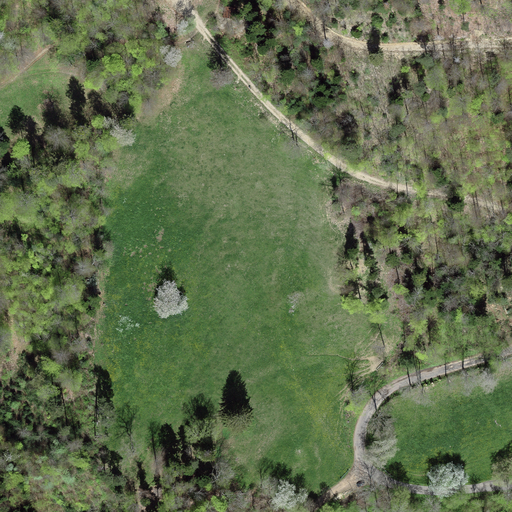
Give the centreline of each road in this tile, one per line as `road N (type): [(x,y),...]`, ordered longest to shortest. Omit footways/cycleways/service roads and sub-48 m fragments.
road 1 (track): [(198,28),(257,94),(348,164),(408,190),(511,211)]
road 2 (unclassified): [(511,349),(390,387),(359,434),(363,462),(391,483),(430,490),(511,484)]
road 3 (track): [(294,0),(330,37),(358,44),(511,42)]
road 4 (track): [(0,87),(63,52),(166,42),(198,28)]
